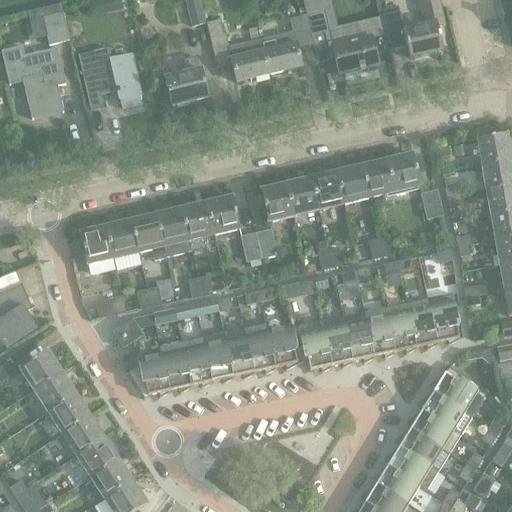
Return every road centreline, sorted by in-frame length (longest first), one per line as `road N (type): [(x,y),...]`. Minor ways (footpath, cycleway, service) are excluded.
road 1 (residential): [(48,208),(511,106)]
road 2 (residential): [(157,440),(334,399),(364,403),(376,425),(373,438),(329,511)]
road 3 (residential): [(48,208),(73,317),(157,440)]
